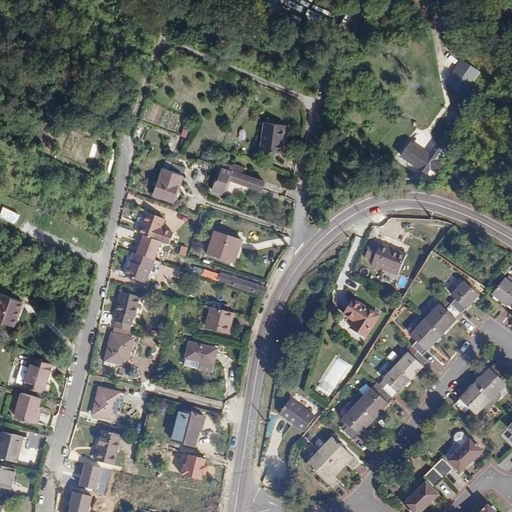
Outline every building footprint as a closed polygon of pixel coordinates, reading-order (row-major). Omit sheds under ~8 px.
[(464,96),(481,73),(461,59),(445,82),(464,96)] [(282,149),(286,122),(266,119),(262,147),(282,149)] [(447,149),(437,142),(429,155),(420,169),(428,174),(431,169),(439,173),(446,164),(440,160),(441,158),(447,149)] [(420,169),(429,155),(412,143),(402,157),(420,169)] [(266,181),(222,167),(218,180),(228,184),(230,178),(264,189),(266,181)] [(185,175),(163,168),(155,194),(174,200),(180,184),(182,184),(185,175)] [(140,207),(133,230),(170,243),(174,230),(163,224),(166,218),(157,212),(140,207)] [(20,214),(11,210),(7,219),(17,223),(20,214)] [(232,265),(240,241),(218,232),(209,256),(232,265)] [(384,244),(375,241),(369,254),(377,258),(376,261),(402,273),(411,253),(399,247),(385,241),(384,244)] [(146,254),(134,252),(125,276),(154,285),(161,261),(146,254)] [(193,271),(217,280),(220,274),(195,265),(193,271)] [(511,273),(509,277),(508,276),(495,290),(497,292),(497,295),(501,298),(504,297),(511,305),(511,311),(511,312),(511,311),(511,273)] [(219,282),(262,297),(265,288),(222,274),(219,282)] [(345,426),(355,436),(368,422),(371,422),(375,419),(373,416),(376,414),(379,415),(382,411),(380,409),(406,382),(409,383),(411,381),(410,377),(413,374),(416,376),(419,373),(417,370),(429,358),(424,352),(438,338),(441,338),(443,336),(442,333),(445,330),(448,331),(450,328),(450,325),(475,298),(478,299),(481,297),(479,293),(481,292),(466,278),(465,279),(461,276),(456,282),(460,286),(454,291),(458,295),(448,306),(442,301),(434,310),(430,307),(418,320),(421,324),(414,332),(420,337),(414,343),(420,348),(414,354),(410,350),(404,355),(400,351),(386,366),(390,371),(385,375),(389,380),(379,390),(373,385),(364,394),(361,390),(348,404),(352,408),(345,415),(350,421),(345,426)] [(2,292),(0,297),(0,319),(13,326),(22,308),(24,303),(2,292)] [(121,307),(140,312),(143,299),(125,294),(121,307)] [(381,312),(356,296),(352,301),(346,310),(357,317),(352,324),(367,334),(381,312)] [(136,328),(140,312),(121,307),(120,310),(129,313),(127,322),(118,320),(117,324),(136,328)] [(120,310),(118,320),(127,322),(129,313),(120,310)] [(232,335),(238,316),(215,310),(210,330),(232,335)] [(133,339),(135,333),(114,328),(112,334),(133,339)] [(130,352),(133,339),(112,334),(104,367),(112,369),(112,366),(132,371),(136,354),(130,352)] [(192,348),(220,355),(220,352),(192,346),(192,348)] [(214,376),(220,355),(192,348),(186,369),(214,376)] [(50,365),(31,359),(23,385),(42,390),(50,365)] [(507,371),(497,362),(483,376),(480,375),(477,377),(478,381),(475,383),(472,383),(469,386),(470,389),(456,402),(466,412),(471,407),(477,412),(486,404),(490,407),(502,395),(498,391),(506,382),(501,377),(507,371)] [(125,396),(99,389),(91,419),(117,425),(125,396)] [(23,391),(16,416),(37,421),(43,397),(23,391)] [(289,432),(300,441),(312,426),(288,407),(276,422),(289,432)] [(198,449),(206,419),(180,412),(172,443),(198,449)] [(286,435),(289,432),(276,422),(274,424),(286,435)] [(482,450),(470,437),(469,438),(463,431),(458,431),(456,434),(455,438),(462,445),(449,458),(461,471),(482,450)] [(99,444),(119,449),(122,437),(102,432),(99,444)] [(2,433),(0,441),(22,446),(24,439),(2,433)] [(353,467),(360,460),(335,435),(308,462),(334,488),(343,478),(336,471),(347,460),(353,467)] [(0,441),(0,454),(19,459),(22,446),(0,441)] [(98,456),(115,461),(119,449),(99,444),(98,448),(100,449),(98,456)] [(19,459),(0,454),(0,461),(17,466),(19,459)] [(113,468),(115,461),(98,456),(96,463),(113,468)] [(453,467),(442,456),(423,475),(434,486),(453,467)] [(101,468),(85,464),(79,486),(96,490),(101,468)] [(15,472),(0,467),(0,490),(10,493),(15,472)] [(419,511),(438,493),(425,481),(411,495),(408,495),(405,498),(406,501),(404,503),(412,511),(419,511)] [(87,511),(91,497),(72,492),(67,511),(87,511)]
